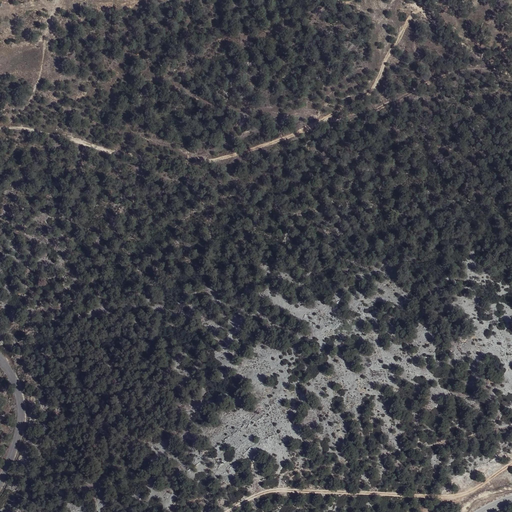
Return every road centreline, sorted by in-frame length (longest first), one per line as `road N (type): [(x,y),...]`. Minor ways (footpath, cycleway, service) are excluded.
road 1 (track): [(226,511),(280,489),(449,497),(511,463)]
road 2 (residential): [(0,358),(21,408),(20,440),(0,483)]
